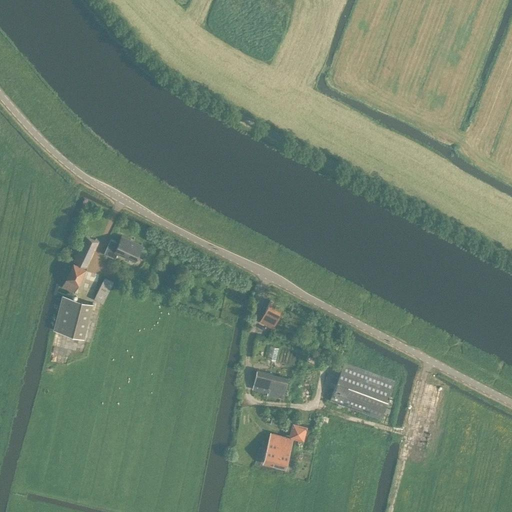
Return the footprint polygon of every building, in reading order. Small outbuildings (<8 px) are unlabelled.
[(86,236),(74,261),(87,267),(99,242),(92,238),(86,236)] [(110,239),(104,253),(116,258),(117,254),(135,262),(143,246),(122,236),(119,243),(110,239)] [(87,267),(74,261),(62,286),(74,292),(87,267)] [(114,282),(105,277),(94,299),(103,304),(114,282)] [(54,330),(84,337),(92,303),(63,295),(54,330)] [(296,368),(305,344),(271,331),(273,328),(283,307),(270,301),(268,306),(260,321),(252,344),(254,345),(250,358),(259,361),(261,357),(283,363),(296,368)] [(380,418),(394,381),(344,362),(330,400),(380,418)] [(283,400),(288,378),(257,370),(252,392),(283,400)] [(303,440),(307,426),(293,422),(289,436),(303,440)] [(286,466),(288,458),(293,439),(292,442),(276,438),(277,435),(270,433),(263,461),(286,466)]
